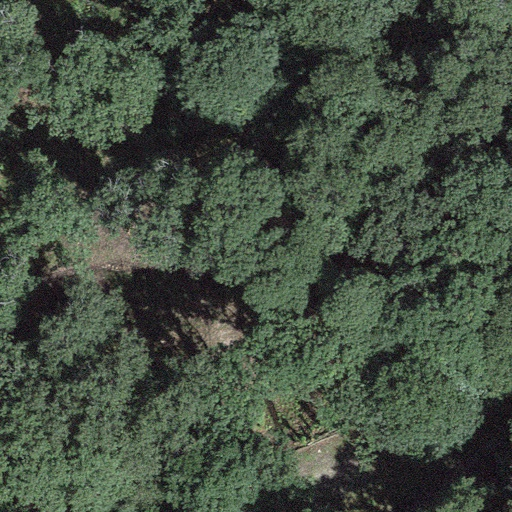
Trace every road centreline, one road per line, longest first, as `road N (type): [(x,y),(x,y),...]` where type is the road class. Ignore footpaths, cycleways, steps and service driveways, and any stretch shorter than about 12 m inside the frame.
road 1 (track): [(108,511),(142,468),(273,350),(286,321),(293,259),(269,208),(241,190),(0,157)]
road 2 (unclassified): [(232,511),(511,380)]
